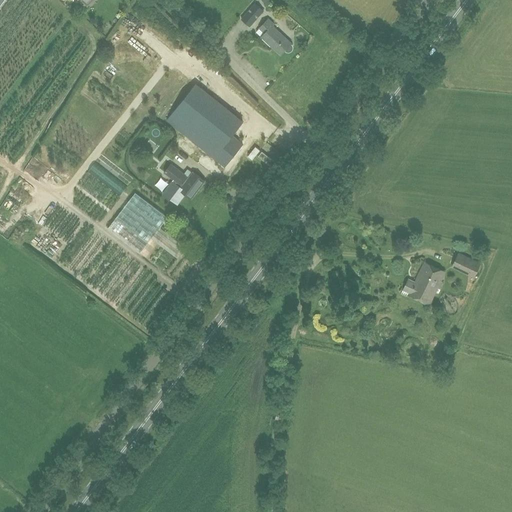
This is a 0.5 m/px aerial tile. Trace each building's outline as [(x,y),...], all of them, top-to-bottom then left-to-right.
[(241,19),(250,26),(263,11),(255,3),(241,19)] [(280,54),(284,50),(286,52),(288,52),(290,51),(292,50),(292,47),(292,45),(290,44),(291,43),(273,26),(274,25),(268,19),(259,28),(265,33),(261,37),(280,54)] [(196,84),(167,120),(224,166),(242,144),(231,135),(242,121),(196,84)] [(185,194),(191,198),(205,180),(193,171),(189,177),(170,164),(164,172),(173,179),(163,193),(177,204),(185,194)] [(177,257),(185,247),(159,227),(167,217),(135,192),(108,228),(140,253),(151,238),(177,257)] [(459,252),(451,268),(473,278),(481,262),(459,252)] [(429,305),(437,289),(440,290),(443,283),(441,281),(445,272),(424,262),(413,285),(407,282),(403,289),(410,293),(409,295),(429,305)]
